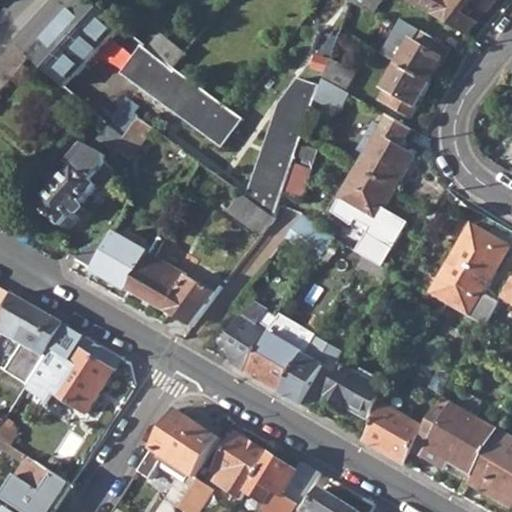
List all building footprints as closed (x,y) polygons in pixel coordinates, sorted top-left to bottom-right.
[(88,0),(81,0),(30,55),(67,86),(122,26),(88,0)] [(352,0),(345,20),(354,24),(360,7),(373,13),(380,0),(352,0)] [(409,0),(466,35),(485,12),(493,0),(409,0)] [(399,63),(429,82),(449,50),(419,31),(403,21),(382,53),(399,63)] [(146,45),(125,74),(148,91),(152,86),(203,123),(199,128),(221,144),(241,116),(175,69),(146,45)] [(325,79),(344,89),(354,74),(332,60),(325,79)] [(384,87),(386,88),(397,95),(391,105),(408,115),(429,82),(399,63),(384,87)] [(253,200),(276,217),(286,191),(296,162),(297,157),(317,100),(322,86),(299,78),(289,92),(256,191),(258,193),(256,198),(249,193),(247,196),(253,200)] [(317,100),(339,113),(351,94),(344,89),(325,79),(322,86),(317,100)] [(380,98),(391,105),(397,95),(386,88),(380,98)] [(109,123),(126,138),(140,119),(135,116),(141,107),(128,97),(109,123)] [(357,168),(397,192),(415,159),(400,149),(411,129),(388,115),(382,125),(374,120),(357,150),(365,155),(357,168)] [(130,158),(152,128),(140,119),(126,138),(118,149),(130,158)] [(42,207),(63,226),(77,211),(85,214),(88,209),(87,203),(85,201),(99,186),(107,187),(114,179),(114,169),(107,163),(107,155),(91,140),(69,163),(74,169),(42,207)] [(296,162),(286,191),(303,196),(313,168),(296,162)] [(411,224),(386,209),(397,192),(357,168),(340,199),(342,201),(336,213),(355,225),(358,220),(372,229),(369,234),(395,250),(411,224)] [(0,210),(2,212),(18,186),(0,174),(0,210)] [(241,219),(264,235),(276,217),(253,200),(241,219)] [(304,216),(287,238),(320,262),(336,240),(304,216)] [(432,295),(486,326),(500,303),(485,294),(511,249),(474,226),(432,295)] [(131,291),(151,254),(114,233),(97,246),(81,253),(76,260),(131,291)] [(156,246),(151,254),(206,286),(211,278),(156,246)] [(192,326),(218,293),(206,286),(151,254),(131,291),(192,326)] [(358,269),(384,286),(392,272),(365,256),(358,269)] [(218,267),(211,278),(206,286),(218,293),(232,275),(218,267)] [(511,279),(502,298),(511,304),(511,279)] [(0,293),(0,333),(1,332),(3,328),(17,296),(3,288),(0,293)] [(29,385),(68,325),(42,311),(17,296),(3,328),(1,332),(22,344),(6,371),(29,385)] [(245,370),(270,330),(260,323),(269,310),(257,300),(217,354),(245,370)] [(285,310),(275,324),(270,330),(245,370),(258,378),(283,393),(304,358),(313,343),(320,332),(285,310)] [(57,392),(88,414),(124,358),(94,341),(68,325),(29,385),(28,387),(51,402),(57,392)] [(344,353),(352,357),(369,331),(360,325),(344,353)] [(288,396),(302,404),(325,365),(314,358),(319,347),(313,343),(304,358),(283,393),(288,396)] [(334,370),(325,365),(302,404),(311,409),(334,370)] [(349,407),(369,420),(387,389),(349,366),(328,400),(346,410),(349,407)] [(457,464),(475,475),(501,430),(446,398),(428,429),(416,451),(452,472),(457,464)] [(380,449),(409,465),(416,451),(428,429),(389,406),(367,442),(380,449)] [(189,475),(198,480),(204,471),(223,441),(178,414),(164,436),(153,452),(165,460),(189,475)] [(475,475),(472,483),(511,505),(511,436),(501,430),(475,475)] [(251,491),(273,455),(237,434),(213,473),(219,476),(216,482),(245,500),(251,491)] [(72,484),(0,435),(0,448),(22,462),(18,469),(22,472),(19,476),(40,490),(29,506),(38,511),(53,511),(60,502),(72,484)] [(151,481),(159,468),(165,460),(153,452),(139,474),(151,481)] [(273,455),(251,491),(267,502),(262,509),(265,511),(294,511),(297,508),(321,471),(305,461),(298,472),(273,455)] [(159,468),(180,481),(184,483),(189,475),(165,460),(159,468)] [(180,481),(161,511),(178,511),(180,509),(198,480),(189,475),(184,483),(180,481)] [(198,480),(180,509),(184,511),(196,511),(211,488),(198,480)] [(0,495),(11,502),(19,508),(23,501),(0,486),(0,495)] [(359,511),(360,511),(323,487),(309,508),(313,511),(312,511),(302,511),(297,508),(294,511),(359,511)] [(0,511),(1,511),(4,511),(5,511),(11,502),(0,495),(0,511)] [(25,511),(19,508),(11,502),(5,511),(6,511),(25,511)]
